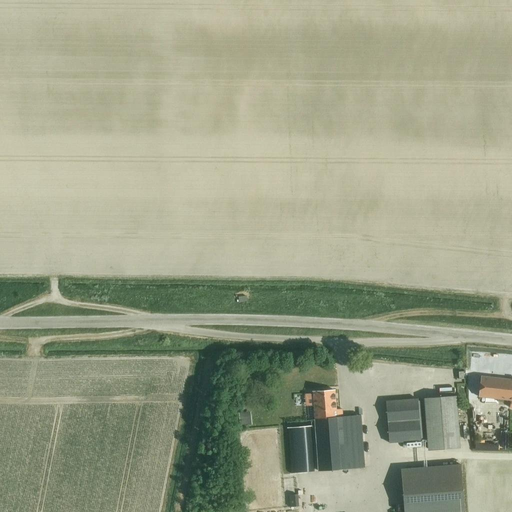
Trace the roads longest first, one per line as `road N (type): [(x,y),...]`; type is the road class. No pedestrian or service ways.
road 1 (unclassified): [(166,321),(192,332),(352,344),(453,335)]
road 2 (unclassified): [(166,321),(453,335)]
road 3 (unclassified): [(0,324),(166,321)]
